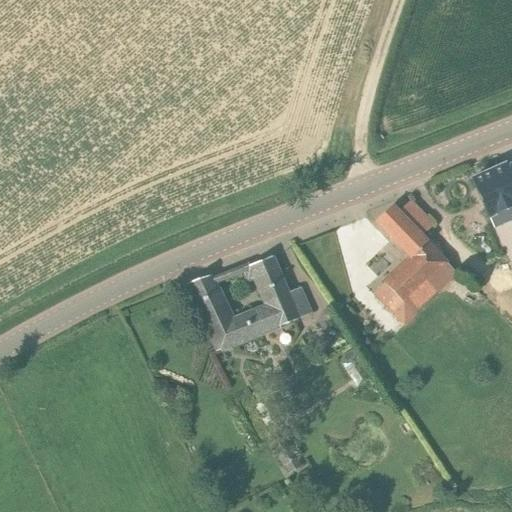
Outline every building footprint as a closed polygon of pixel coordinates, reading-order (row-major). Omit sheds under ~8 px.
[(511,183),(504,166),(474,180),(495,227),(511,219),(511,183)] [(410,202),(399,213),(393,207),(376,223),(410,258),(373,293),(404,325),(457,274),(421,236),(432,226),(410,202)] [(218,351),(298,320),(270,257),(242,268),(247,286),(252,282),(264,305),(234,318),(215,278),(211,280),(209,276),(187,285),(218,351)] [(360,383),(372,375),(357,354),(345,362),(360,383)] [(288,471),(302,463),(298,456),(299,455),(289,439),(271,451),(281,466),(284,465),(288,471)]
